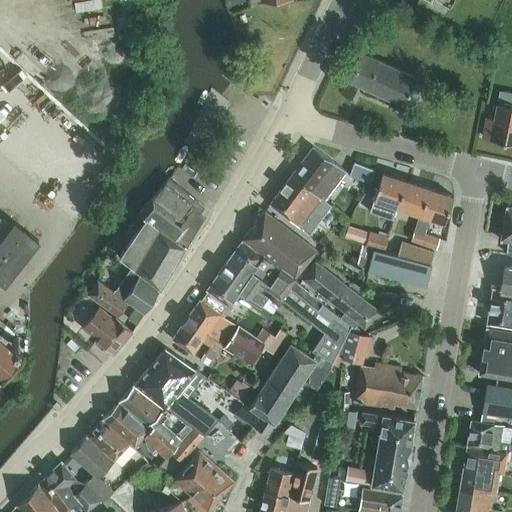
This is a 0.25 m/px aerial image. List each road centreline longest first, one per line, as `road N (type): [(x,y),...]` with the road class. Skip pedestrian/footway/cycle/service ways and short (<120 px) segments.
road 1 (unclassified): [(0,489),(147,333),(290,115)]
road 2 (residential): [(422,511),(476,172)]
road 3 (unclassified): [(476,172),(290,115)]
road 4 (unclassified): [(290,115),(343,0)]
